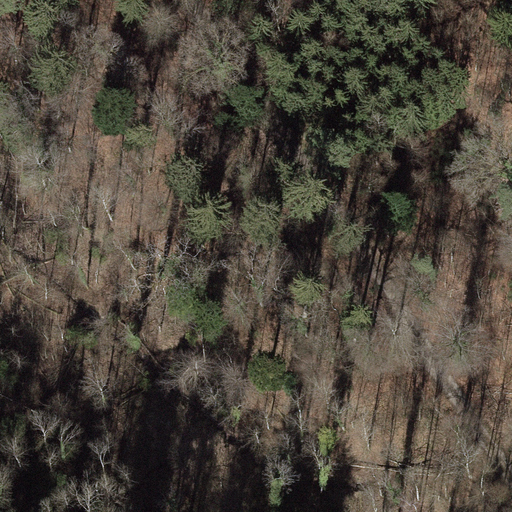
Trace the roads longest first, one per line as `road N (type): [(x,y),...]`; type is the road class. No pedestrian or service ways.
road 1 (track): [(511,475),(196,0)]
road 2 (track): [(435,363),(354,300),(84,33),(66,0)]
